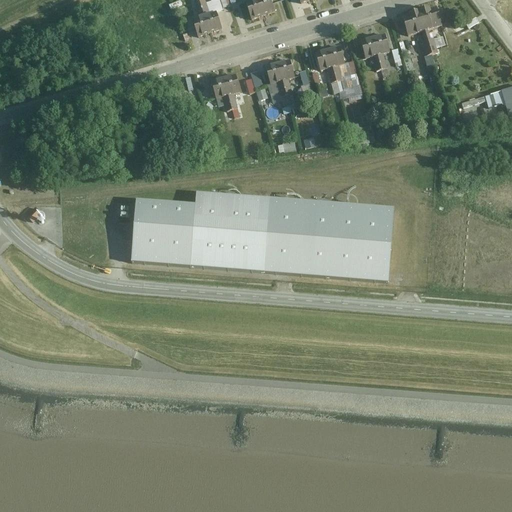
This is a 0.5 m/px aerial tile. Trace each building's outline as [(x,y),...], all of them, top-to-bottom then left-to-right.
[(250,22),(263,18),(257,0),(250,0),(251,1),(245,3),(250,22)] [(257,0),(263,18),(275,14),(271,0),(257,0)] [(204,2),(199,4),(209,36),(222,32),(216,14),(209,16),(204,2)] [(197,40),(209,36),(199,4),(193,5),(198,20),(191,22),(197,40)] [(436,7),(419,12),(433,56),(439,54),(434,39),(431,40),(428,31),(442,26),(436,7)] [(427,57),(433,56),(419,12),(402,17),(409,37),(422,34),(424,41),(422,42),(427,57)] [(477,25),(475,21),(467,25),(469,30),(477,25)] [(145,43),(147,53),(182,43),(180,34),(145,43)] [(386,34),(360,41),(365,61),(372,59),(376,72),(387,69),(384,56),(391,54),(386,34)] [(339,47),(328,50),(337,82),(343,81),(339,68),(344,66),(339,47)] [(331,84),(337,82),(328,50),(316,53),(321,72),(327,70),(331,84)] [(402,60),(399,50),(393,51),(396,61),(402,60)] [(289,60),(277,64),(287,97),(292,95),(287,81),(294,79),(289,60)] [(366,70),(363,60),(357,62),(360,72),(366,70)] [(282,98),(287,97),(277,64),(265,67),(270,85),(277,83),(282,98)] [(263,88),(258,72),(250,74),(255,90),(263,88)] [(309,85),(305,72),(300,74),(304,87),(309,85)] [(235,76),(223,79),(232,111),(238,110),(234,95),(239,94),(235,76)] [(226,113),(232,111),(223,79),(211,82),(216,99),(223,98),(226,113)] [(251,80),(245,81),(251,103),(257,102),(251,80)] [(187,89),(191,101),(197,100),(194,87),(187,89)] [(264,90),(256,93),(258,102),(267,99),(264,90)] [(238,128),(240,137),(250,135),(248,126),(238,128)] [(297,144),(280,145),(281,154),(298,153),(297,144)] [(246,148),(247,158),(257,157),(255,147),(246,148)] [(391,211),(198,195),(196,208),(135,202),(129,266),(386,285),(391,211)] [(33,224),(41,215),(36,210),(28,219),(33,224)]
